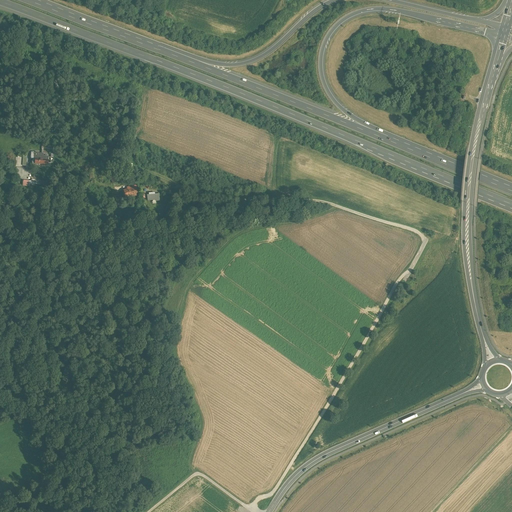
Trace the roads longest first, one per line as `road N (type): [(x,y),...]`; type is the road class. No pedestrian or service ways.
road 1 (track): [(249,509),(270,495),(424,241),(408,228),(315,200),(220,198),(164,181)]
road 2 (motorway): [(0,3),(511,203)]
road 3 (track): [(196,474),(189,463),(201,413),(177,356),(191,284),(239,234),(338,206)]
road 4 (motorway): [(396,141),(330,86),(323,60),(336,30),(358,15),(383,12),(504,31)]
road 5 (secondary): [(492,361),(471,284),(467,203),(494,70)]
road 6 (motorway): [(396,141),(150,44)]
road 7 (secondary): [(269,511),(317,459),(482,384)]
road 8 (motorway): [(339,0),(255,63),(229,66),(150,44)]
road 9 (track): [(284,0),(268,23),(232,39),(173,19),(168,0)]
road 10 (motorway): [(150,44),(28,0)]
road 11 (track): [(148,511),(196,474),(253,511)]
road 12 (motorway): [(511,189),(396,141)]
road 13 (track): [(147,89),(127,169),(164,181)]
